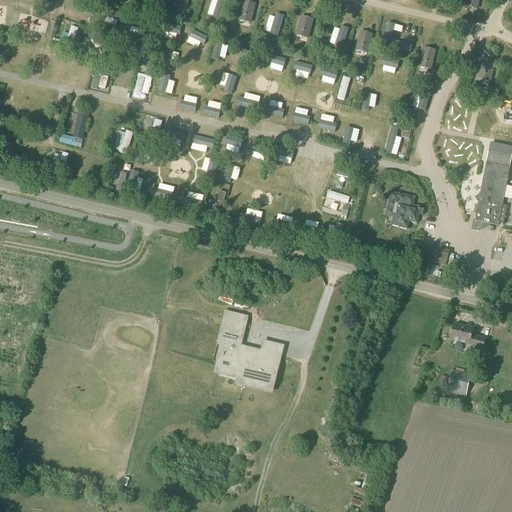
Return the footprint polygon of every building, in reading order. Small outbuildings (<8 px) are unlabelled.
[(133,0),(129,0),(127,11),(156,17),(158,5),(133,0)] [(184,0),(184,10),(193,10),(192,0),(184,0)] [(216,0),(212,20),(221,22),(226,1),(223,0),(216,0)] [(244,15),(253,17),(256,4),(247,2),(244,15)] [(270,36),(279,38),(284,16),(274,14),(270,36)] [(35,33),(36,20),(24,19),(23,32),(35,33)] [(73,52),(79,28),(69,26),(64,50),(73,52)] [(334,49),(343,51),(348,28),(339,26),(334,49)] [(360,53),(368,54),(371,36),(363,34),(360,53)] [(204,41),(185,37),(184,45),(202,49),(204,41)] [(386,49),(409,54),(411,46),(388,41),(386,49)] [(102,42),(90,52),(97,61),(109,51),(102,42)] [(220,45),(215,44),(211,61),(217,62),(220,45)] [(38,47),(33,71),(40,73),(43,60),(49,62),(52,50),(38,47)] [(172,48),(167,68),(174,70),(180,50),(172,48)] [(427,49),(423,70),(437,72),(441,51),(427,49)] [(255,63),(257,54),(241,51),(240,59),(255,63)] [(284,69),(286,60),(269,56),(267,65),(284,69)] [(403,63),(381,58),(380,66),(402,71),(403,63)] [(486,60),(481,79),(493,82),(498,63),(486,60)] [(312,66),(294,62),(292,71),(310,74),(312,66)] [(126,86),(133,87),(135,70),(121,68),(117,91),(125,92),(126,86)] [(95,69),(90,89),(99,91),(103,71),(95,69)] [(338,73),(322,69),(320,78),(336,81),(338,73)] [(165,72),(161,91),(168,92),(172,74),(165,72)] [(147,76),(137,74),(133,93),(142,95),(147,76)] [(213,76),(205,74),(202,92),(209,93),(213,76)] [(351,78),(343,76),(337,103),(346,105),(351,78)] [(375,94),(365,92),(361,110),(371,112),(375,94)] [(420,96),(413,95),(409,110),(416,112),(420,96)] [(178,105),(197,109),(198,101),(180,97),(178,105)] [(236,107),(256,111),(258,103),(237,98),(236,107)] [(379,106),(392,111),(394,105),(381,100),(379,106)] [(201,110),(219,114),(220,107),(203,104),(201,110)] [(451,104),(448,117),(455,119),(459,107),(451,104)] [(511,105),(500,105),(500,120),(511,120),(511,105)] [(265,115),(282,119),(284,111),(267,107),(265,115)] [(70,140),(81,142),(86,116),(76,114),(70,140)] [(291,122),(308,126),(310,118),(293,114),(291,122)] [(157,142),(161,121),(151,119),(147,140),(157,142)] [(317,130),(334,134),(336,126),(318,122),(317,130)] [(353,128),(346,127),(342,144),(349,145),(353,128)] [(367,139),(366,144),(373,146),(375,130),(362,128),(360,137),(367,139)] [(398,129),(390,128),(384,156),(392,158),(398,129)] [(118,130),(113,152),(124,154),(129,132),(118,130)] [(184,134),(166,131),(164,139),(182,143),(184,134)] [(10,136),(0,134),(0,157),(5,159),(10,136)] [(214,142),(193,137),(191,145),(213,150),(214,142)] [(246,144),(230,140),(229,148),(244,151),(246,144)] [(503,227),(507,207),(503,206),(510,168),(511,157),(511,147),(490,144),(486,163),(478,203),(477,204),(474,222),(498,227),(499,226),(503,227)] [(146,147),(138,145),(134,164),(142,166),(146,147)] [(270,149),(250,145),(248,152),(269,156),(270,149)] [(292,161),(294,153),(277,149),(275,157),(292,161)] [(50,178),(60,180),(65,155),(56,153),(50,178)] [(300,180),(310,182),(314,161),(305,159),(300,180)] [(89,180),(93,163),(88,161),(83,179),(89,180)] [(205,168),(200,192),(208,194),(214,170),(205,168)] [(355,172),(338,168),(336,175),(354,179),(355,172)] [(114,193),(121,194),(126,174),(119,172),(114,193)] [(216,196),(224,197),(229,174),(221,172),(216,196)] [(140,175),(131,174),(127,192),(136,194),(140,175)] [(172,193),(151,189),(149,197),(170,201),(172,193)] [(349,196),(328,192),(326,200),(347,204),(349,196)] [(423,216),(424,210),(421,210),(421,208),(405,205),(407,197),(390,193),(387,209),(385,217),(393,219),(391,227),(408,231),(409,223),(410,223),(417,224),(419,215),(423,216)] [(202,202),(180,197),(178,205),(200,210),(202,202)] [(224,209),(206,205),(204,212),(222,216),(224,209)] [(261,219),(239,214),(238,223),(260,228),(261,219)] [(291,224),(270,220),(268,228),(289,233),(291,224)] [(343,226),(335,225),(331,242),(339,244),(343,226)] [(319,231),(302,228),(301,236),(317,240),(319,231)] [(446,267),(450,252),(410,242),(406,257),(446,267)] [(221,302),(236,306),(237,300),(223,296),(221,302)] [(237,308),(252,309),(253,303),(238,301),(237,308)] [(220,346),(213,373),(236,379),(235,383),(272,393),(284,345),(263,340),(260,349),(241,345),(248,316),(224,309),(215,344),(220,346)] [(483,350),(486,339),(472,336),(473,330),(454,325),(450,341),(468,346),(468,347),(483,350)] [(466,398),(471,375),(452,370),(446,393),(466,398)] [(359,488),(357,493),(367,496),(369,491),(359,488)]
